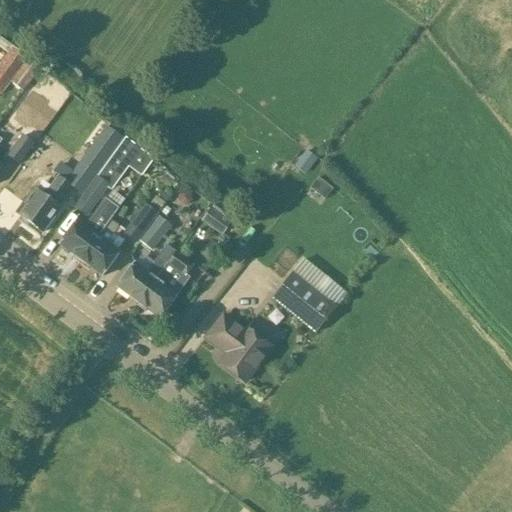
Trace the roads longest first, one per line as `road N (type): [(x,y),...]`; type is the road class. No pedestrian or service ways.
road 1 (residential): [(335,511),(0,259)]
road 2 (unknown): [(101,335),(0,495)]
